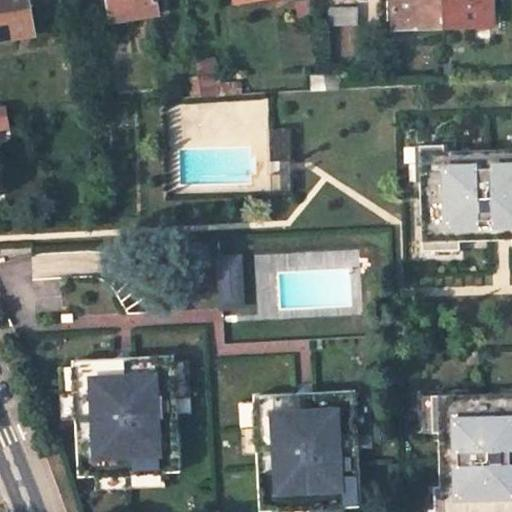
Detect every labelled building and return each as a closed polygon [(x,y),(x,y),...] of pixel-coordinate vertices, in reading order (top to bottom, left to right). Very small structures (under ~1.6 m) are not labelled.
[(0,0),(0,38),(34,34),(28,0),(0,0)] [(107,0),(111,21),(158,14),(155,0),(107,0)] [(393,0),(394,30),(444,30),(442,0),(393,0)] [(492,0),(442,0),(444,30),(493,29),(492,0)] [(355,12),(330,13),(330,29),(356,27),(355,12)] [(344,89),(343,76),(325,77),(328,90),(344,89)] [(216,96),(214,77),(198,78),(201,97),(216,96)] [(198,78),(188,79),(190,98),(201,97),(198,78)] [(291,165),(290,129),(270,130),(270,165),(291,165)] [(511,150),(442,152),(442,146),(425,147),(425,163),(418,163),(420,218),(426,217),(426,227),(420,228),(421,243),(435,243),(435,252),(458,251),(458,242),(485,241),(485,233),(509,233),(509,241),(511,240),(511,249),(511,150)] [(509,233),(485,233),(485,241),(493,241),(509,241),(509,233)] [(435,243),(421,243),(421,252),(435,252),(435,243)] [(243,307),(240,259),(221,260),(223,308),(243,307)] [(175,362),(175,359),(75,363),(75,368),(78,421),(80,478),(95,478),(165,474),(180,473),(177,415),(175,362)] [(193,414),(190,362),(175,362),(177,415),(193,414)] [(78,421),(75,368),(60,369),(63,422),(78,421)] [(357,397),(356,392),(257,397),(257,402),(259,456),(262,511),(265,511),(278,511),(347,507),(362,507),(359,450),(357,397)] [(500,394),(467,395),(467,402),(455,402),(455,396),(439,396),(440,410),(432,411),(432,433),(438,433),(440,486),(434,486),(435,510),(443,510),(442,511),(511,511),(511,393),(511,394),(511,400),(500,400),(500,394)] [(374,449),(372,396),(357,397),(359,450),(374,449)] [(439,396),(431,396),(432,411),(440,410),(439,396)] [(259,456),(257,402),(242,403),(244,456),(259,456)] [(166,490),(165,474),(95,478),(96,494),(166,490)]
